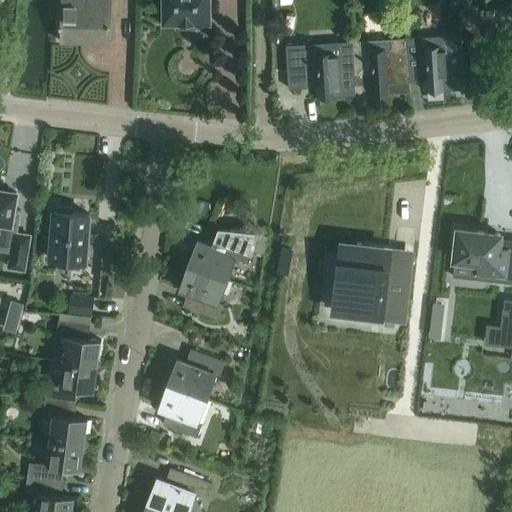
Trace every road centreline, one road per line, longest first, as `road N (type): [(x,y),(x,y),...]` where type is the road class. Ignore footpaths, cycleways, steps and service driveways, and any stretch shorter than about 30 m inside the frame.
road 1 (residential): [(107,511),(172,133)]
road 2 (unclassified): [(172,133),(285,142),(511,120)]
road 3 (unclassified): [(0,111),(172,133)]
